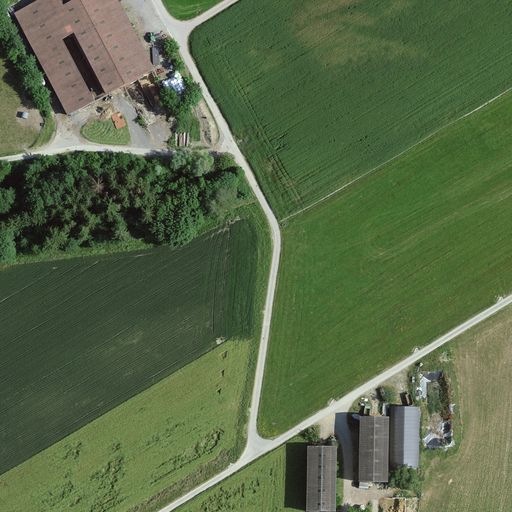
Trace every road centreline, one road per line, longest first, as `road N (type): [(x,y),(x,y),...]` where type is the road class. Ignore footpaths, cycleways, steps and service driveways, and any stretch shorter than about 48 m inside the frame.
road 1 (track): [(155,0),(274,226),(247,460)]
road 2 (track): [(511,299),(162,511)]
